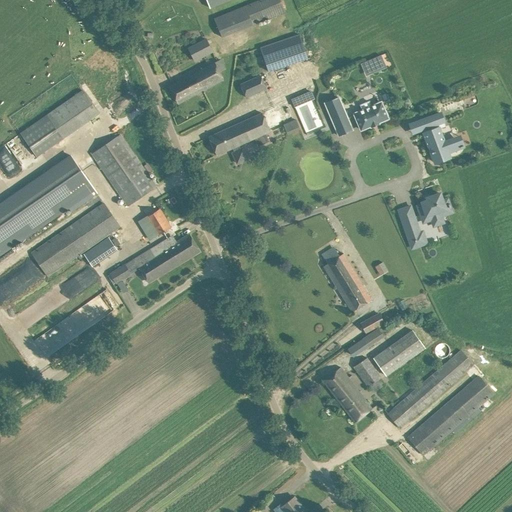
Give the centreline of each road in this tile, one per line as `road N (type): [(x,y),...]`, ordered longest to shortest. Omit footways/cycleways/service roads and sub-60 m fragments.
road 1 (unclassified): [(360,511),(285,430),(258,373),(225,257)]
road 2 (unclassified): [(0,419),(225,257)]
road 3 (unclassified): [(219,242),(143,56),(98,0)]
road 4 (residential): [(363,193),(420,173),(403,131),(352,159)]
road 5 (residential): [(219,242),(363,193)]
